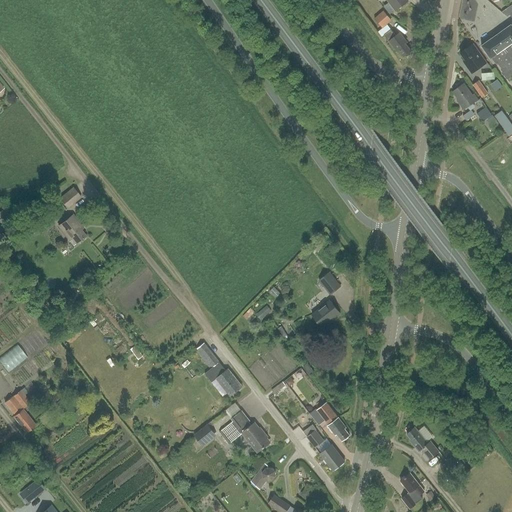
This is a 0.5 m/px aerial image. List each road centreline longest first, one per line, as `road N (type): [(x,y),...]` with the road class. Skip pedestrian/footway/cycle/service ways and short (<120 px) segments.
road 1 (trunk): [(511,341),(260,0)]
road 2 (track): [(201,319),(0,65)]
road 3 (trunk): [(208,0),(359,216),(406,237)]
road 4 (unclassified): [(352,511),(201,319)]
road 5 (tertiary): [(358,511),(390,332)]
road 6 (trunk): [(390,332),(445,337),(511,414)]
road 7 (trunk): [(431,79),(367,63),(320,0)]
road 8 (trunk): [(511,256),(457,182),(417,166)]
